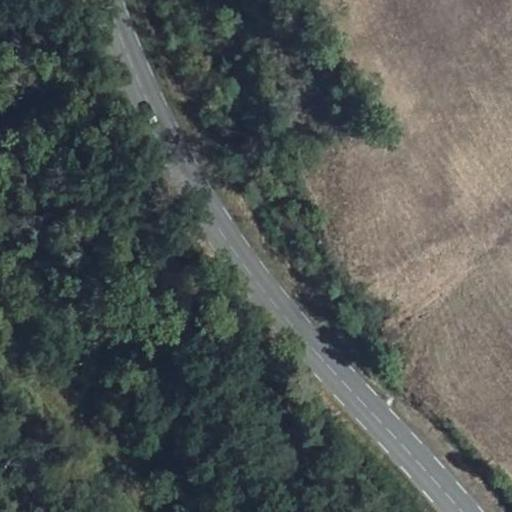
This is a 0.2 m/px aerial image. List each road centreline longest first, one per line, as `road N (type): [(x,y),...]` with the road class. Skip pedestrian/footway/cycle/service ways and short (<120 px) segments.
road 1 (secondary): [(463,511),(248,275),(197,200),(142,94),(109,0)]
road 2 (track): [(0,313),(108,467),(153,511)]
